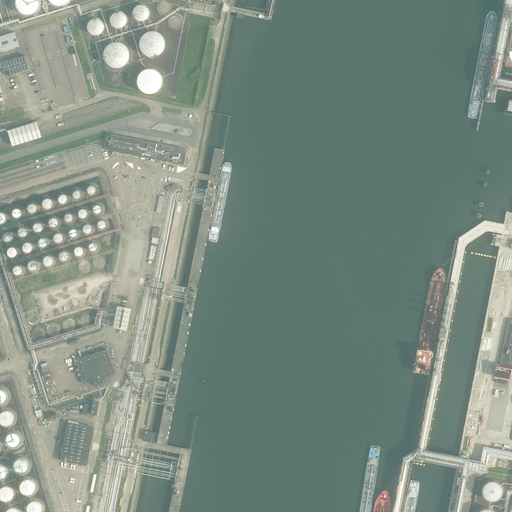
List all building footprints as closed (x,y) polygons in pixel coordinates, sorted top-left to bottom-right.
[(40,5),(40,3),(40,1),(39,0),(15,0),(15,2),(15,4),(15,7),(16,9),(18,11),(19,13),(21,14),(23,15),(26,16),(28,16),(31,15),(33,15),(35,13),(37,12),(38,10),(39,8),(40,5)] [(150,15),(150,13),(150,11),(150,10),(149,8),(148,7),(147,6),(145,5),(144,5),(142,4),(140,5),(139,5),(137,6),(136,7),(135,8),(134,9),(133,11),(133,12),(133,14),(133,15),(134,17),(135,18),(136,20),(137,20),(139,21),(140,22),(142,22),(144,21),(145,21),(147,20),(148,19),(149,18),(150,16),(150,15)] [(126,21),(127,20),(126,18),(126,17),(125,15),(124,14),(123,13),(122,13),(120,12),(119,12),(117,12),(116,12),(114,13),(113,14),(112,15),(111,16),(111,18),(110,19),(110,21),(111,22),(111,24),(112,25),(113,26),(114,27),(116,27),(117,28),(119,28),(120,28),(122,27),(123,26),(124,25),(125,24),(126,23),(126,21)] [(104,29),(104,27),(104,25),(103,24),(102,23),(102,21),(100,20),(99,19),(97,19),(96,19),(94,19),(93,19),(91,20),(90,21),(89,22),(88,23),(87,25),(87,26),(87,28),(87,29),(88,31),(89,32),(90,33),(91,34),(93,35),(94,35),(96,35),(97,35),(99,35),(100,34),(102,33),(102,32),(103,30),(104,29)] [(165,46),(165,44),(165,41),(164,39),(163,37),(162,35),(160,33),(158,32),(156,31),(153,31),(151,31),(149,32),(146,33),(144,34),(143,36),(141,38),(141,40),(140,42),(140,45),(141,47),(142,49),(143,52),(144,53),(146,55),(149,56),(151,56),(153,56),(156,56),(158,55),(160,54),(162,52),(163,51),(165,48),(165,46)] [(0,52),(19,47),(17,40),(14,41),(13,38),(16,37),(15,32),(0,36),(0,52)] [(129,57),(129,55),(129,52),(128,50),(127,48),(125,46),(124,44),(121,43),(119,42),(117,42),(114,42),(112,43),(110,44),(108,45),(106,47),(105,49),(104,51),(103,53),(103,56),(104,58),(105,60),(106,62),(108,64),(110,66),(112,67),(114,67),(117,67),(119,67),(121,66),(124,65),(125,63),(127,62),(128,59),(129,57)] [(24,55),(1,62),(4,71),(7,70),(9,76),(29,70),(24,55)] [(163,83),(163,81),(163,79),(162,76),(161,74),(160,72),(158,71),(156,69),(153,69),(151,68),(149,68),(146,69),(144,70),(142,71),(140,73),(139,75),(138,77),(138,80),(138,82),(138,85),(139,87),(140,89),(142,91),(144,92),(146,93),(149,94),(151,94),(153,93),(156,93),(158,91),(160,90),(161,88),(162,86),(163,83)] [(38,122),(8,131),(13,147),(43,138),(38,122)] [(142,141),(141,140),(140,140),(139,140),(138,140),(111,135),(108,150),(155,159),(155,161),(157,161),(157,162),(160,163),(161,160),(184,165),(187,151),(185,151),(185,149),(142,141)] [(96,191),(96,190),(96,189),(96,188),(95,187),(94,186),(93,186),(92,186),(90,186),(89,186),(88,187),(88,188),(87,189),(87,190),(87,191),(87,192),(88,193),(89,194),(90,195),(91,195),(92,195),(93,195),(94,194),(95,193),(96,192),(96,191)] [(82,196),(82,194),(82,193),(81,192),(80,191),(79,191),(78,190),(77,190),(76,190),(75,191),(74,191),(73,192),(72,193),(72,195),(72,196),(73,197),(73,198),(74,199),(75,199),(77,200),(78,199),(79,199),(80,199),(81,198),(81,197),(82,196)] [(68,200),(68,199),(67,198),(67,197),(66,196),(65,195),(64,195),(63,194),(62,195),(61,195),(60,196),(59,197),(58,198),(58,199),(58,200),(59,201),(59,202),(60,203),(61,204),(62,204),(64,204),(65,204),(66,203),(67,202),(67,201),(68,200)] [(161,213),(164,196),(160,195),(156,212),(161,213)] [(53,204),(53,203),(53,202),(52,201),(51,200),(50,199),(49,199),(48,198),(47,198),(46,199),(45,199),(44,200),(43,201),(43,202),(42,203),(42,205),(43,206),(43,207),(44,208),(45,208),(46,209),(48,209),(49,209),(50,208),(51,208),(52,207),(52,206),(53,204)] [(38,209),(38,208),(37,206),(37,205),(36,204),(35,203),(34,203),(32,203),(31,203),(30,204),(29,205),(28,206),(28,207),(28,208),(28,210),(28,211),(29,212),(30,213),(32,213),(33,213),(34,213),(36,212),(37,211),(37,210),(38,209)] [(102,211),(102,209),(102,208),(101,206),(100,205),(99,205),(98,204),(96,204),(95,205),(94,206),(93,207),(92,208),(92,210),(93,211),(94,213),(95,213),(96,214),(98,214),(99,214),(100,213),(101,212),(102,211)] [(23,214),(23,212),(23,211),(22,209),(21,208),(19,208),(18,207),(16,207),(15,208),(13,209),(12,210),(12,212),(12,213),(12,215),(13,216),(14,217),(15,218),(16,219),(18,219),(19,218),(21,218),(22,216),(23,215),(23,214)] [(88,215),(88,214),(88,212),(87,211),(86,210),(85,209),(83,209),(82,209),(81,209),(79,210),(79,212),(78,213),(78,214),(79,216),(79,217),(81,218),(82,218),(83,218),(85,218),(86,217),(87,216),(88,215)] [(73,219),(74,218),(73,217),(73,216),(72,215),(71,214),(70,213),(69,213),(67,213),(66,214),(65,215),(64,216),(64,217),(64,218),(64,219),(64,220),(65,221),(66,222),(67,223),(69,223),(70,223),(71,222),(72,221),(73,220),(73,219)] [(59,224),(59,223),(59,221),(59,220),(58,219),(57,218),(56,218),(55,217),(53,217),(52,218),(51,218),(50,219),(49,220),(49,221),(49,223),(49,224),(49,225),(50,226),(51,227),(52,228),(53,228),(55,228),(56,228),(57,227),(58,226),(59,225),(59,224)] [(107,226),(107,225),(107,223),(106,222),(105,221),(104,220),(103,220),(101,220),(100,220),(99,221),(98,222),(97,223),(97,225),(97,226),(98,227),(99,228),(100,229),(101,229),(103,229),(104,229),(105,228),(106,227),(107,226)] [(44,229),(44,227),(44,226),(43,225),(43,224),(42,223),(40,222),(39,222),(38,222),(37,222),(35,223),(34,224),(34,225),(33,226),(33,227),(33,229),(34,230),(34,231),(35,232),(37,232),(38,233),(39,233),(40,232),(42,232),(43,231),(43,230),(44,229)] [(92,230),(93,229),(92,228),(92,226),(91,225),(90,225),(89,224),(87,224),(86,224),(85,225),(84,226),(83,227),(83,228),(83,230),(83,231),(84,232),(85,233),(86,234),(87,234),(89,234),(90,233),(91,233),(92,232),(92,230)] [(28,233),(29,232),(28,231),(28,230),(27,229),(26,228),(25,227),(24,227),(23,227),(22,227),(20,228),(19,229),(19,230),(18,231),(18,232),(18,233),(19,234),(19,235),(20,236),(21,237),(23,237),(24,237),(25,237),(26,236),(27,236),(28,234),(28,233)] [(78,235),(78,233),(78,232),(78,231),(77,230),(76,229),(75,229),(74,228),(73,228),(72,229),(70,229),(70,230),(69,231),(68,232),(68,233),(68,235),(69,236),(70,237),(70,238),(72,238),(73,238),(74,238),(75,238),(76,238),(77,237),(78,236),(78,235)] [(151,237),(158,239),(160,229),(153,228),(151,237)] [(13,238),(13,237),(13,236),(13,234),(12,233),(11,232),(10,232),(8,231),(7,232),(6,232),(5,233),(4,234),(3,235),(3,236),(3,238),(3,239),(4,240),(5,241),(6,242),(7,242),(8,242),(10,242),(11,241),(12,241),(13,239),(13,238)] [(64,239),(64,238),(64,236),(63,235),(62,234),(61,233),(60,233),(59,233),(57,233),(56,233),(55,234),(54,235),(54,236),(53,238),(54,239),(54,240),(55,241),(56,242),(57,243),(59,243),(60,243),(61,242),(62,241),(63,240),(64,239)] [(48,244),(49,243),(48,241),(48,240),(47,239),(46,238),(44,237),(42,237),(41,238),(40,239),(39,240),(38,241),(38,243),(38,244),(39,246),(40,247),(41,248),(43,248),(44,248),(46,248),(47,247),(48,246),(48,244)] [(33,249),(33,248),(33,246),(33,245),(32,244),(31,243),(30,243),(28,242),(27,242),(26,243),(25,243),(24,244),(23,245),(23,246),(22,248),(23,249),(23,250),(24,251),(25,252),(26,253),(27,253),(29,253),(30,253),(31,252),(32,251),(33,250),(33,249)] [(98,249),(98,247),(98,246),(98,245),(97,244),(96,243),(94,242),(93,242),(92,243),(91,243),(90,244),(89,245),(88,247),(88,248),(89,249),(90,250),(91,251),(92,252),(93,252),(94,252),(96,252),(97,251),(98,250),(98,249)] [(18,253),(18,252),(18,251),(17,250),(17,249),(16,248),(15,247),(14,247),(13,247),(12,247),(10,247),(9,248),(8,248),(8,249),(7,250),(7,252),(7,253),(7,254),(8,255),(8,256),(9,257),(10,257),(12,258),(13,258),(14,257),(15,257),(16,256),(17,256),(17,254),(18,253)] [(84,253),(84,252),(84,251),(83,249),(83,248),(82,247),(81,247),(79,247),(78,247),(77,247),(76,248),(75,249),(74,250),(74,251),(74,252),(74,254),(75,255),(76,256),(77,256),(79,256),(80,256),(81,256),(82,255),(83,254),(84,253)] [(70,257),(70,256),(70,255),(69,254),(68,253),(68,252),(67,251),(65,251),(64,250),(63,251),(62,251),(61,252),(60,253),(59,254),(59,255),(58,256),(59,257),(59,258),(60,260),(61,260),(62,261),(63,262),(64,262),(65,262),(67,261),(68,260),(69,259),(70,257)] [(54,262),(54,261),(54,259),(54,258),(53,257),(52,256),(50,255),(49,255),(47,255),(46,256),(45,257),(44,258),(44,259),(43,261),(44,262),(44,264),(45,265),(46,266),(47,266),(49,266),(50,266),(52,266),(53,265),(54,264),(54,262)] [(38,267),(39,265),(38,264),(38,263),(37,262),(36,261),(35,260),(34,260),(32,260),(31,261),(30,261),(29,262),(29,263),(28,265),(28,266),(29,267),(29,268),(30,269),(31,270),(32,270),(34,270),(35,270),(36,270),(37,269),(38,268),(38,267)] [(23,271),(23,270),(23,269),(23,268),(22,266),(21,266),(20,265),(18,265),(17,265),(16,265),(14,266),(14,267),(13,268),(13,269),(13,271),(13,272),(14,273),(14,274),(16,275),(17,275),(18,276),(20,275),(21,275),(22,274),(23,273),(23,271)] [(118,306),(114,329),(127,331),(132,309),(118,306)] [(511,362),(510,363),(511,354),(511,319),(508,318),(499,364),(496,363),(494,376),(497,377),(496,382),(506,384),(507,379),(509,379),(511,363),(511,362)] [(107,349),(75,359),(83,384),(93,381),(94,386),(107,382),(105,377),(115,374),(107,349)] [(64,360),(69,374),(75,372),(70,358),(64,360)] [(502,384),(493,382),(488,406),(497,407),(502,384)] [(501,397),(507,398),(509,389),(503,388),(501,397)] [(90,414),(97,416),(99,402),(93,401),(90,414)] [(14,419),(14,418),(14,417),(13,415),(13,414),(12,413),(11,412),(10,411),(8,411),(7,411),(6,411),(4,411),(3,412),(2,413),(1,414),(0,415),(0,420),(0,421),(1,423),(2,423),(3,424),(4,425),(6,425),(7,425),(8,425),(10,425),(11,424),(12,423),(13,422),(13,421),(14,419)] [(56,413),(46,415),(48,421),(57,418),(56,413)] [(87,465),(94,428),(68,423),(62,453),(60,460),(87,465)] [(143,430),(141,440),(143,441),(149,442),(153,443),(155,433),(151,432),(149,431),(145,430),(143,430)] [(20,441),(20,439),(20,438),(20,437),(19,435),(18,434),(17,433),(16,433),(15,432),(13,432),(12,432),(10,433),(9,433),(8,434),(7,435),(7,437),(6,438),(6,439),(6,441),(7,442),(7,443),(8,444),(9,445),(10,446),(12,446),(13,446),(15,446),(16,446),(17,445),(18,444),(19,443),(20,442),(20,441)] [(28,467),(28,465),(28,464),(28,463),(27,461),(26,460),(25,459),(24,459),(23,458),(22,458),(20,458),(19,458),(18,459),(17,460),(16,461),(15,462),(14,463),(14,464),(14,466),(14,467),(15,468),(16,470),(17,471),(18,471),(19,472),(20,472),(22,472),(23,472),(24,472),(25,471),(26,470),(27,469),(28,468),(28,467)] [(487,470),(484,467),(476,473),(479,477),(487,470)] [(35,488),(35,487),(35,485),(35,484),(34,482),(33,481),(32,480),(30,480),(29,479),(28,479),(26,479),(25,480),(23,481),(22,482),(21,483),(21,484),(21,486),(21,487),(21,489),(21,490),(22,491),(23,492),(25,493),(26,494),(28,494),(29,494),(30,493),(32,493),(33,492),(34,491),(35,489),(35,488)] [(502,490),(502,487),(502,486),(501,484),(499,482),(497,481),(496,480),(494,479),(492,479),(490,480),(488,480),(486,482),(485,483),(483,484),(483,486),(482,487),(482,490),(482,491),(483,493),(484,495),(485,497),(487,498),(488,499),(490,500),(492,500),(494,500),(496,499),(498,498),(499,497),(501,495),(502,494),(502,492),(502,490)] [(14,495),(14,494),(14,492),(13,491),(13,490),(12,488),(11,488),(9,487),(8,486),(7,486),(5,486),(4,487),(3,487),(1,488),(1,489),(0,489),(0,497),(0,498),(1,499),(3,500),(4,501),(5,501),(7,501),(8,501),(9,500),(11,500),(12,499),(13,498),(13,496),(14,495)] [(42,510),(42,508),(42,507),(42,505),(41,504),(40,503),(39,502),(38,501),(36,501),(35,501),(34,501),(32,501),(31,502),(30,503),(29,504),(28,505),(27,506),(27,508),(27,509),(27,510),(28,511),(27,511),(41,511),(42,511),(42,510)]
